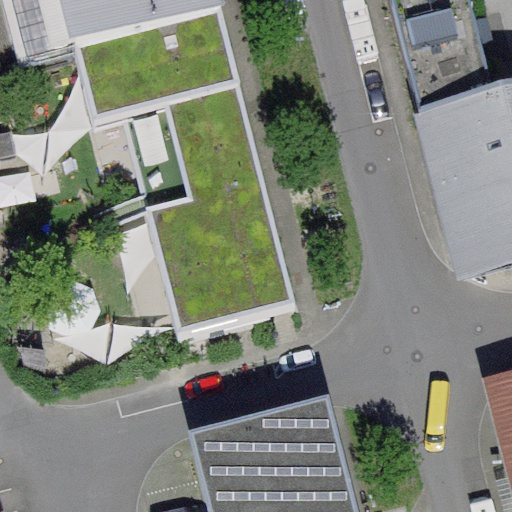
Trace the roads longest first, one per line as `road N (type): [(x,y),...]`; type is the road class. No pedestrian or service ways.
road 1 (residential): [(335,0),(422,346)]
road 2 (residential): [(422,346),(329,367),(101,453)]
road 3 (residential): [(422,346),(463,511)]
